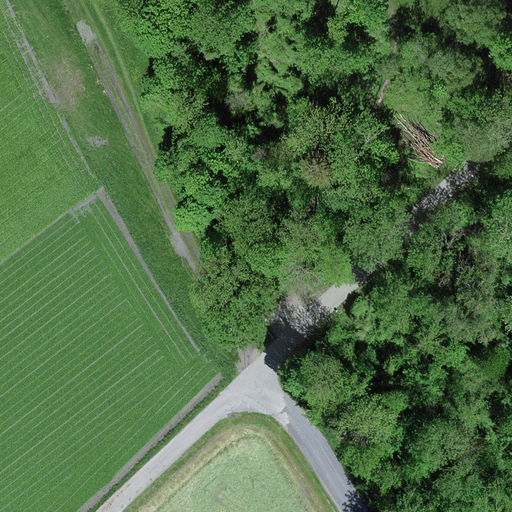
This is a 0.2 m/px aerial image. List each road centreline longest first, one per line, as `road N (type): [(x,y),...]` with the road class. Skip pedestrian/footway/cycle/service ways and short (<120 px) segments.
road 1 (unclassified): [(108,511),(511,132)]
road 2 (track): [(65,0),(177,230),(262,368)]
road 3 (track): [(455,183),(445,104),(386,0)]
